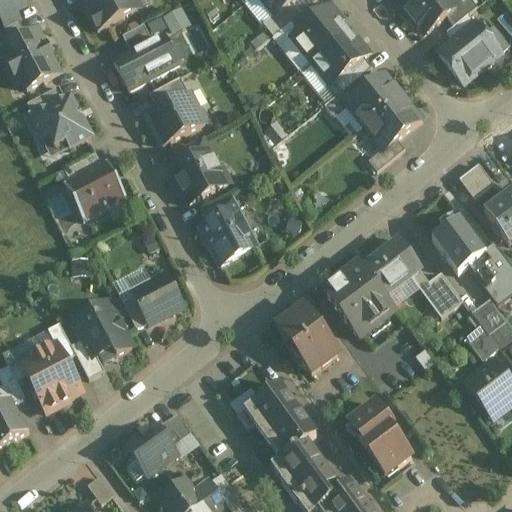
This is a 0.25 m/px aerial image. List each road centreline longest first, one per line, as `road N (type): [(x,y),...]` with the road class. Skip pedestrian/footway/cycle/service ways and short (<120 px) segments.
road 1 (residential): [(225,327),(48,0)]
road 2 (residential): [(469,134),(225,327)]
road 3 (residential): [(225,327),(0,511)]
road 4 (residential): [(469,134),(360,0)]
